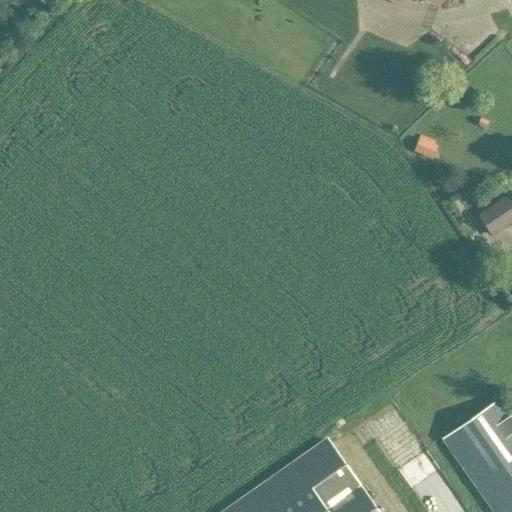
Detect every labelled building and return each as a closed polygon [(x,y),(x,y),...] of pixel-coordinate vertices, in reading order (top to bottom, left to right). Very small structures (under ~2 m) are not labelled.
[(403,149),(422,156),(427,141),(408,135),(403,149)] [(493,235),(511,221),(511,203),(506,196),(479,214),(493,235)] [(511,511),(511,417),(498,397),(441,436),(490,511),(511,511)] [(418,511),(455,511),(392,403),(364,419),(418,511)] [(379,511),(328,437),(219,511),(379,511)]
